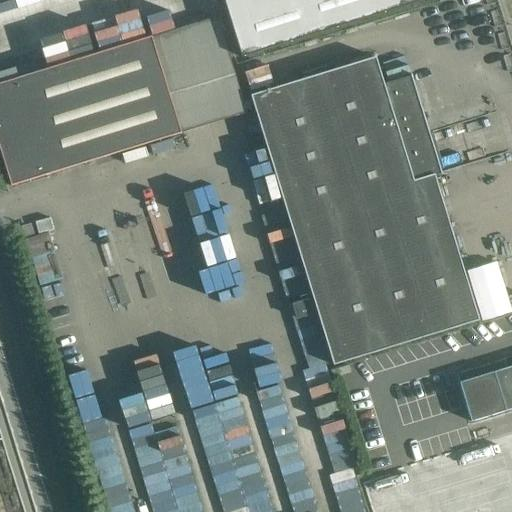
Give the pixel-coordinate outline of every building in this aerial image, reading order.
[(223,0),(242,58),(421,2),(421,0),(420,0),(223,0)] [(217,17),(152,37),(182,134),(247,114),(217,17)] [(182,134),(152,37),(0,83),(0,149),(11,185),(11,186),(182,134)] [(253,95),(250,96),(333,366),(367,355),(479,321),(435,177),(441,175),(442,175),(441,173),(425,120),(411,75),(410,75),(410,76),(384,84),(376,57),(253,95)] [(258,154),(249,155),(253,177),(261,176),(258,154)] [(49,217),(21,226),(25,237),(53,229),(49,217)] [(269,374),(256,378),(258,385),(279,379),(269,343),(246,349),(251,365),(265,361),(269,374)] [(186,367),(224,511),(273,511),(233,355),(186,367)] [(504,360),(457,375),(471,422),(511,409),(511,366),(507,368),(504,360)] [(286,406),(283,389),(261,394),(268,421),(288,417),(286,406)] [(326,432),(347,425),(345,417),(323,423),(326,432)] [(155,511),(205,511),(184,430),(161,437),(157,422),(133,429),(155,511)] [(138,511),(133,488),(114,493),(119,511),(138,511)]
